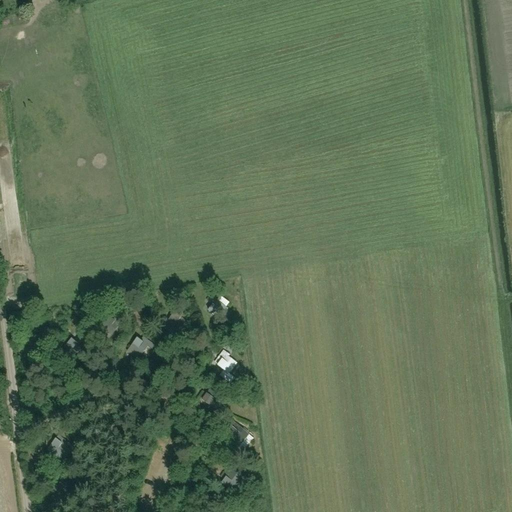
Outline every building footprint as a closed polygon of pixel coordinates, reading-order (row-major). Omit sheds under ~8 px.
[(220,296),(216,301),(210,296),(206,300),(211,303),(212,305),(208,311),(219,320),(227,309),(231,304),(220,296)] [(174,313),(163,328),(174,336),(185,322),(181,318),(182,316),(176,311),(174,313)] [(101,328),(112,336),(122,322),(111,314),(101,328)] [(39,327),(29,342),(40,349),(50,335),(39,327)] [(140,357),(148,347),(152,350),(154,346),(150,343),(140,335),(129,349),(140,357)] [(63,350),(73,359),(85,345),(74,336),(63,350)] [(214,364),(228,374),(237,364),(228,358),(230,356),(224,351),(214,364)] [(203,401),(217,411),(226,399),(212,388),(203,401)] [(249,435),(233,422),(225,433),(240,445),(245,449),(253,439),(249,435)] [(48,450),(58,458),(63,462),(69,454),(65,450),(69,444),(58,436),(48,450)] [(226,471),(221,478),(228,483),(225,487),(232,492),(240,481),(226,471)] [(67,490),(60,485),(53,495),(63,503),(73,489),(69,486),(67,490)]
